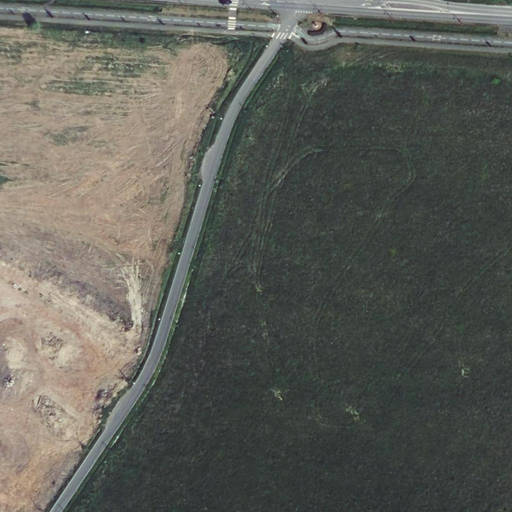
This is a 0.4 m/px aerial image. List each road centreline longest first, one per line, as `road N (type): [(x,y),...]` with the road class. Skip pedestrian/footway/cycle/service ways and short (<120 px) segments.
road 1 (unclassified): [(306,1),(224,131),(148,371),(55,511)]
road 2 (secondary): [(306,1),(511,16)]
